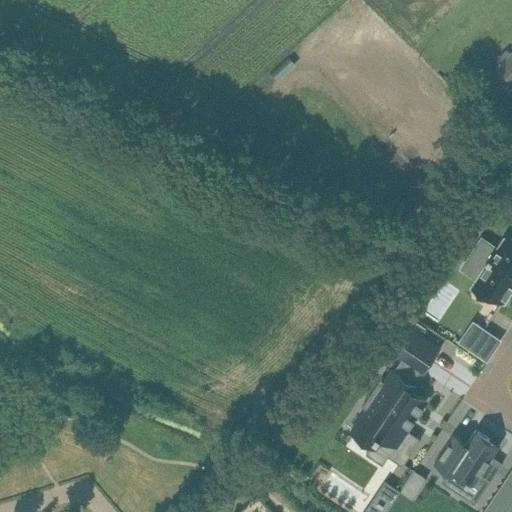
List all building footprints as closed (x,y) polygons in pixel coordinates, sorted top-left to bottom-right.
[(511,50),(510,52),(506,48),(494,60),(498,64),(496,66),(511,81),(511,50)] [(489,290),(501,298),(511,282),(511,238),(506,234),(504,237),(501,235),(468,282),(486,294),(489,290)] [(473,318),(459,339),(473,348),(487,328),(473,318)] [(413,385),(439,347),(409,326),(391,353),(400,359),(386,381),(381,378),(362,405),(367,408),(352,431),(373,445),(380,435),(394,444),(387,454),(403,465),(421,438),(406,427),(427,395),(413,385)] [(493,455),(500,445),(476,429),(466,444),(461,440),(462,439),(451,432),(433,459),(449,469),(452,464),(476,480),(481,473),(491,479),(503,462),(493,455)] [(416,470),(401,492),(414,500),(428,479),(416,470)] [(482,511),(502,511),(511,499),(511,483),(505,478),(482,511)] [(384,511),(388,506),(374,497),(363,511),(384,511)]
